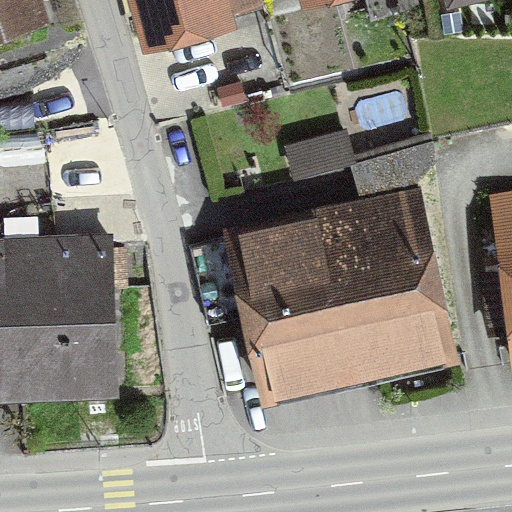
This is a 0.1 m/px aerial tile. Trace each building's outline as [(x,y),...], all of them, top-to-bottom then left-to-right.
[(0,0),(0,36),(47,20),(39,0),(0,0)] [(247,0),(125,0),(140,46),(251,14),(247,0)] [(290,0),(295,13),(338,0),(290,0)] [(412,182),(222,232),(267,401),(457,352),(412,182)] [(511,187),(484,192),(511,362),(511,187)] [(0,393),(113,384),(101,227),(0,234),(0,393)]
